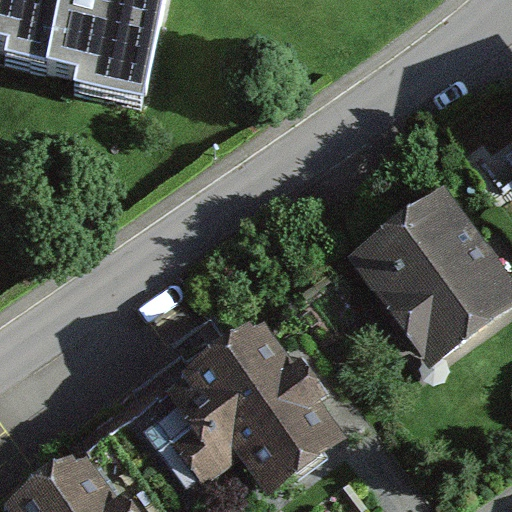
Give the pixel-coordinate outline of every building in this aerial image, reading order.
[(0,0),(0,55),(21,60),(18,75),(83,88),(80,102),(147,115),(170,0),(0,0)] [(511,329),(511,281),(458,203),(369,265),(446,375),(511,329)] [(175,453),(200,488),(245,456),(280,505),(351,455),(264,335),(175,399),(201,434),(175,453)] [(175,399),(86,463),(120,511),(167,511),(200,488),(175,453),(201,434),(175,399)] [(120,511),(86,463),(18,511),(120,511)]
